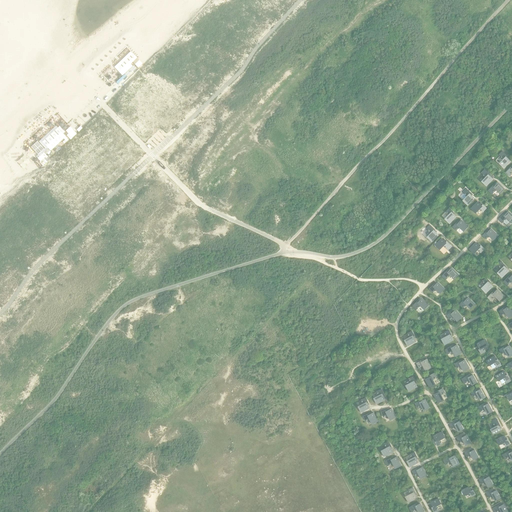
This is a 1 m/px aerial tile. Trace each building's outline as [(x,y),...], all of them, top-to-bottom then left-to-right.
[(131,64),(137,58),(131,53),(118,66),(125,74),(133,66),(131,64)] [(53,150),(72,132),(69,128),(65,132),(59,127),(44,141),(53,150)] [(502,151),(498,155),(503,159),(499,164),(504,168),(510,161),(508,158),(509,157),(502,151)] [(484,169),(481,173),(485,178),(481,182),(486,186),(493,179),(490,176),(491,175),(484,169)] [(489,189),(488,191),(492,194),(493,193),(496,190),(500,194),(505,189),(498,182),(495,185),(494,184),(489,189)] [(464,193),(461,196),(464,199),(463,201),(467,205),(474,198),(471,195),(472,195),(467,190),(466,189),(462,192),(464,193)] [(486,208),(481,203),(480,204),(477,202),(471,209),(475,213),(479,209),(482,212),(486,208)] [(456,217),(453,214),(454,213),(449,208),(445,212),(449,215),(445,219),(449,224),(456,217)] [(504,213),(498,219),(502,223),(503,221),(506,224),(509,221),(511,222),(511,220),(511,214),(508,211),(505,214),(504,213)] [(468,227),(461,220),(458,223),(457,222),(453,227),(456,230),(459,227),(464,231),(468,227)] [(428,230),(425,233),(428,236),(427,237),(431,242),(438,235),(435,232),(436,231),(431,226),(430,225),(426,229),(428,230)] [(498,235),(491,229),(488,231),(487,231),(482,235),(486,239),(489,236),(493,240),(498,235)] [(442,238),(435,245),(439,250),(441,248),(444,251),(447,249),(448,250),(452,246),(450,245),(445,240),(444,241),(442,238)] [(484,249),(479,244),(478,245),(476,242),(469,249),(473,254),(477,250),(481,253),(484,249)] [(501,261),(497,264),(498,266),(501,269),(497,273),(502,278),(509,271),(506,268),(507,267),(502,262),(501,261)] [(443,275),(442,276),(445,280),(447,278),(450,275),(454,279),(459,275),(452,268),(449,271),(448,270),(443,275)] [(505,280),(503,282),(507,285),(508,284),(511,281),(511,274),(510,277),(510,276),(505,280)] [(493,286),(490,283),(491,283),(486,278),(482,281),(485,285),(481,289),(486,293),(493,286)] [(445,289),(438,282),(435,285),(434,284),(429,289),(433,293),(436,289),(440,293),(445,289)] [(494,291),(487,298),(491,301),(495,297),(500,301),(504,296),(497,289),(494,292),(494,291)] [(475,304),(468,297),(465,300),(464,299),(459,305),(463,308),(466,305),(470,309),(475,304)] [(418,300),(412,306),(416,310),(420,305),(424,310),(429,305),(422,298),(419,301),(418,300)] [(511,315),(511,311),(508,306),(505,308),(504,307),(499,311),(502,316),(505,313),(509,318),(511,315)] [(462,317),(456,310),(453,312),(452,311),(447,316),(450,320),(453,317),(457,321),(462,317)] [(453,340),(451,337),(452,336),(449,330),(444,333),(446,337),(441,339),(444,345),(453,340)] [(416,341),(414,338),(415,337),(412,331),(407,334),(409,338),(404,340),(407,346),(416,341)] [(483,347),(488,345),(485,339),(477,344),(479,347),(477,348),(481,354),(485,351),(483,347)] [(447,349),(445,350),(447,354),(449,353),(453,351),(456,356),(461,353),(457,345),(453,347),(453,346),(447,349)] [(511,354),(511,350),(509,345),(506,347),(505,346),(499,350),(502,354),(505,352),(508,357),(511,354)] [(494,356),(486,361),(489,365),(490,365),(493,368),(496,366),(496,367),(497,368),(501,365),(500,364),(496,357),(495,358),(494,356)] [(431,368),(427,359),(423,361),(422,360),(416,363),(419,368),(423,366),(426,371),(431,368)] [(469,368),(465,360),(461,362),(461,360),(454,364),(457,368),(461,366),(464,371),(469,368)] [(503,371),(496,376),(498,381),(500,380),(502,384),(505,382),(506,384),(511,381),(510,379),(506,373),(504,373),(503,371)] [(429,377),(425,379),(430,388),(435,385),(433,380),(437,378),(438,377),(436,372),(434,373),(428,376),(429,377)] [(463,378),(461,379),(464,384),(466,383),(470,380),(472,385),(477,382),(473,375),(471,376),(470,374),(463,378)] [(417,387),(415,383),(416,383),(413,376),(409,379),(411,383),(405,386),(408,391),(417,387)] [(444,400),(441,395),(445,393),(442,388),(436,392),(437,393),(433,395),(438,403),(444,400)] [(385,400),(383,396),(384,395),(381,389),(377,392),(379,396),(374,398),(376,404),(385,400)] [(485,397),(480,389),(478,390),(478,389),(471,392),(473,397),(477,395),(480,399),(485,397)] [(369,408),(368,404),(369,404),(366,398),(361,400),(363,404),(358,407),(361,412),(369,408)] [(430,408),(425,399),(421,401),(421,400),(415,403),(417,408),(421,406),(424,411),(430,408)] [(479,407),(477,408),(479,412),(481,411),(485,409),(488,413),(492,411),(488,403),(486,404),(485,403),(479,407)] [(396,417),(391,409),(388,410),(387,409),(381,412),(383,417),(387,415),(390,420),(396,417)] [(378,421),(373,413),(370,414),(369,413),(363,416),(365,421),(369,419),(372,424),(378,421)] [(495,427),(490,429),(493,434),(501,430),(500,428),(501,427),(496,419),(492,421),(495,427)] [(463,429),(459,421),(457,422),(456,421),(449,425),(452,429),(456,427),(458,431),(463,429)] [(440,440),(445,437),(442,431),(433,436),(435,440),(434,440),(437,446),(442,444),(440,440)] [(470,443),(466,435),(464,436),(464,435),(457,438),(459,443),(463,441),(466,445),(470,443)] [(510,444),(506,437),(505,438),(504,436),(496,440),(499,445),(503,442),(505,446),(510,444)] [(393,452),(391,448),(392,448),(389,442),(384,444),(386,448),(381,451),(384,457),(393,452)] [(478,457),(474,450),(472,451),(471,449),(465,453),(467,457),(471,455),(474,460),(478,457)] [(504,454),(502,455),(505,460),(506,459),(510,456),(511,459),(511,451),(511,452),(511,450),(504,454)] [(418,463),(416,459),(418,458),(414,452),(410,455),(412,459),(407,461),(410,467),(418,463)] [(444,459),(443,460),(445,465),(451,462),(454,467),(459,464),(455,455),(451,457),(451,456),(444,459)] [(392,457),(385,461),(387,466),(393,463),(395,468),(401,465),(397,457),(393,459),(392,457)] [(427,476),(422,467),(419,469),(418,468),(412,471),(414,476),(418,474),(421,479),(427,476)] [(493,484),(489,477),(487,478),(486,476),(479,480),(482,485),(486,482),(488,487),(493,484)] [(475,495),(472,488),(470,488),(469,486),(462,490),(464,495),(469,493),(471,497),(475,495)] [(417,498),(415,494),(416,494),(413,488),(408,490),(410,494),(405,497),(408,503),(417,498)] [(486,494),(485,494),(487,499),(489,498),(493,496),(495,500),(500,498),(496,490),(494,491),(493,490),(486,494)] [(432,505),(430,505),(433,511),(438,511),(439,511),(439,510),(436,506),(441,503),(438,498),(431,503),(432,505)] [(410,507),(409,507),(411,511),(413,511),(417,509),(418,511),(422,511),(424,511),(420,503),(418,504),(417,503),(410,507)]
